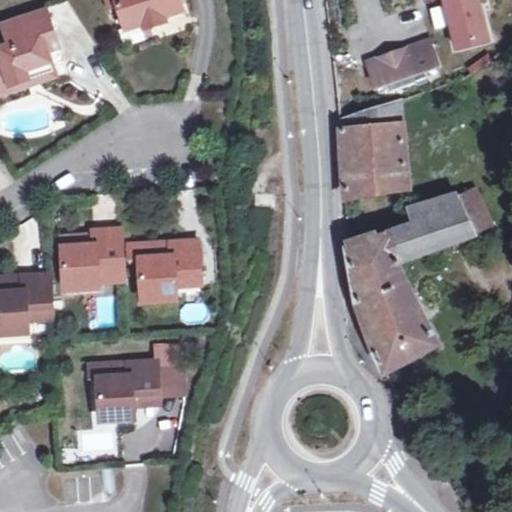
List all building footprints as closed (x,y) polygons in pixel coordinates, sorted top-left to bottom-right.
[(144,26),(150,29),(184,12),(179,0),(107,0),(110,9),(119,6),(127,29),(143,24),(144,26)] [(444,0),(456,47),(489,39),(478,0),(444,0)] [(436,33),(448,30),(443,9),(431,12),(436,33)] [(47,53),(59,48),(47,13),(4,27),(9,42),(11,47),(0,50),(0,87),(4,90),(25,82),(29,81),(26,71),(51,63),(47,53)] [(489,39),(456,47),(457,51),(490,43),(489,39)] [(417,82),(415,76),(440,67),(429,41),(369,64),(379,89),(390,85),(393,92),(417,82)] [(9,42),(0,45),(0,96),(68,73),(59,48),(47,53),(51,63),(26,71),(29,81),(25,82),(4,90),(0,87),(0,50),(11,47),(9,42)] [(341,121),(341,129),(403,124),(401,101),(341,121)] [(403,124),(341,129),(345,194),(408,183),(403,124)] [(0,190),(14,184),(4,162),(0,163),(0,190)] [(458,194),(475,233),(495,224),(476,187),(473,190),(458,194)] [(475,233),(458,194),(411,209),(416,226),(349,248),(357,302),(386,373),(439,345),(397,262),(475,233)] [(122,232),(94,233),(94,237),(84,238),(85,248),(66,250),(64,250),(67,291),(100,289),(99,276),(98,265),(124,263),(122,232)] [(84,238),(66,239),(66,250),(85,248),(84,238)] [(200,243),(136,247),(137,261),(140,302),(178,300),(177,288),(176,276),(202,275),(200,243)] [(124,263),(98,265),(99,276),(124,274),(124,263)] [(202,275),(176,276),(177,288),(203,286),(202,275)] [(51,278),(0,281),(0,336),(29,334),(28,322),(28,311),(53,309),(51,278)] [(115,331),(115,299),(96,299),(96,331),(115,331)] [(184,326),(209,324),(207,305),(182,308),(184,326)] [(28,311),(28,322),(54,320),(53,309),(28,311)] [(157,363),(108,367),(108,380),(99,381),(102,422),(136,420),(134,408),(134,397),(160,395),(158,372),(157,363)] [(108,367),(90,368),(91,381),(99,381),(108,380),(108,367)] [(182,371),(158,372),(160,395),(160,400),(185,399),(182,371)] [(160,395),(134,397),(134,408),(160,406),(160,400),(160,395)]
